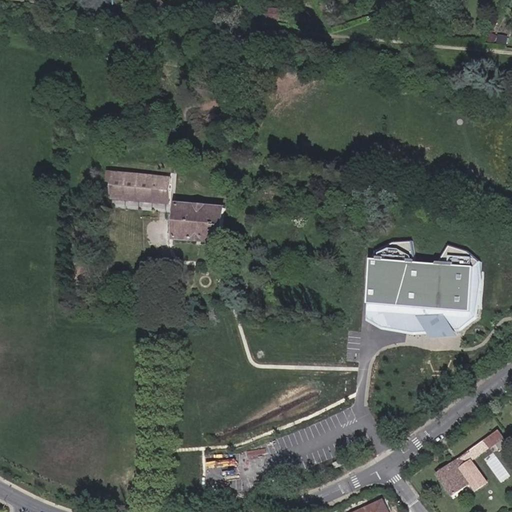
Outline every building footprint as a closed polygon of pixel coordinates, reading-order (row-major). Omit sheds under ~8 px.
[(159,8),(164,3),(160,0),(152,0),(151,1),(159,8)] [(332,17),(326,3),(320,6),(326,20),(332,17)] [(279,21),(280,10),(268,9),(267,19),(267,20),(279,21)] [(244,29),(245,21),(237,21),(236,29),(244,29)] [(507,45),(508,37),(500,36),(498,44),(507,45)] [(170,205),(173,179),(110,173),(109,182),(115,182),(113,200),(170,205)] [(223,244),(226,209),(180,205),(177,239),(223,244)] [(369,261),(365,305),(367,305),(365,324),(380,331),(414,336),(426,335),(431,340),(456,337),(455,334),(460,334),(477,320),(485,272),(484,264),(468,252),(448,246),(438,264),(434,264),(434,266),(416,265),(414,242),(393,245),(374,252),(371,261),(369,261)] [(453,498),(481,478),(471,464),(498,445),(506,439),(500,430),(438,475),(453,498)] [(502,451),(511,445),(506,439),(498,445),(502,451)] [(341,461),(333,464),(335,469),(343,466),(341,461)] [(390,511),(385,500),(359,511),(390,511)]
